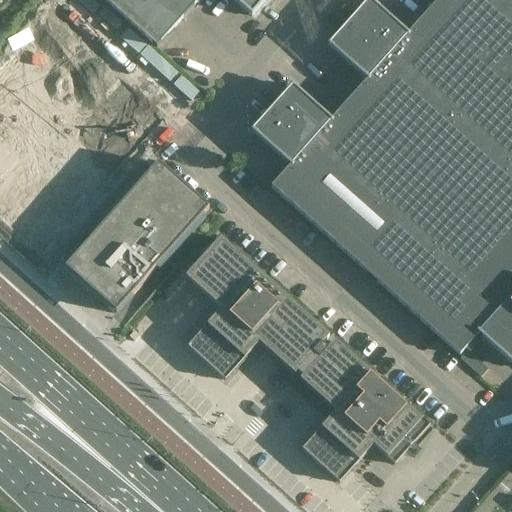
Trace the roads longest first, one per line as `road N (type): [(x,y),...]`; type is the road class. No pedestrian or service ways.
road 1 (unclassified): [(504,440),(183,154),(320,0)]
road 2 (unclassified): [(276,511),(0,261)]
road 3 (trunk): [(190,511),(0,339)]
road 4 (trunk): [(169,511),(0,403)]
